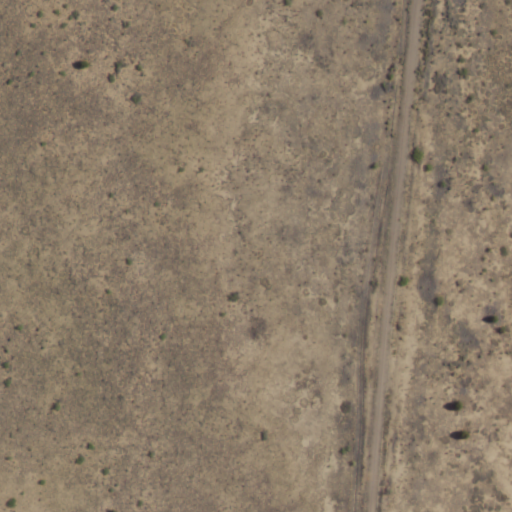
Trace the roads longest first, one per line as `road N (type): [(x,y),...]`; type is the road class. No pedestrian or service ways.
road 1 (residential): [(370,511),(415,0)]
road 2 (track): [(0,314),(273,0)]
